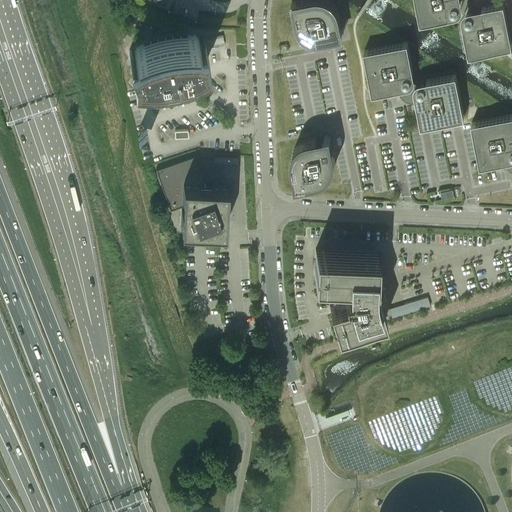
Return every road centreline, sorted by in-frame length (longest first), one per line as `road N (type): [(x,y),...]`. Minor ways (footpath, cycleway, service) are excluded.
road 1 (motorway): [(120,488),(108,396),(61,204),(0,29)]
road 2 (motorway): [(120,488),(0,191)]
road 3 (tertiary): [(317,511),(317,461),(278,329),(268,210)]
road 4 (motorway): [(99,511),(0,266)]
road 5 (tertiary): [(268,210),(511,221)]
road 6 (unclassified): [(268,210),(256,0)]
road 7 (motorway): [(0,346),(67,511)]
